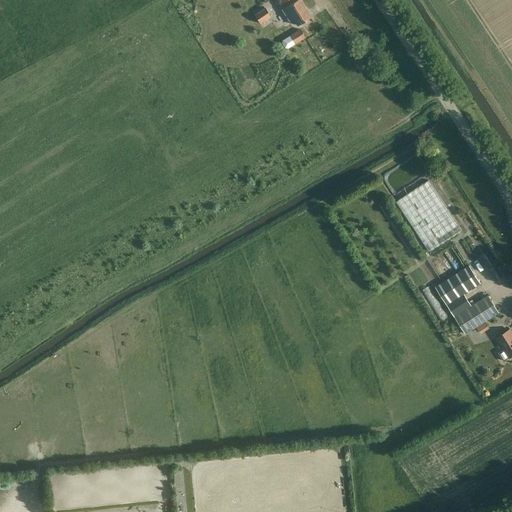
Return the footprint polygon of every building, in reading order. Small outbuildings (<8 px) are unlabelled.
[(299,0),(295,0),(284,7),(282,9),(290,21),(293,25),(309,15),(299,0)] [(259,23),(270,16),(265,7),(254,14),(259,23)] [(284,28),(289,36),(282,40),(282,42),(285,47),(287,48),(305,37),(300,29),(294,32),(290,25),(284,28)] [(279,33),(277,30),(268,36),(270,39),(279,33)] [(462,230),(429,180),(421,185),(420,182),(406,191),(408,194),(396,201),(429,251),(462,230)] [(434,284),(445,301),(479,280),(468,262),(434,284)] [(454,316),(465,333),(499,312),(488,295),(454,316)] [(511,355),(511,332),(510,329),(496,337),(504,349),(499,352),(504,360),(509,357),(511,355)]
